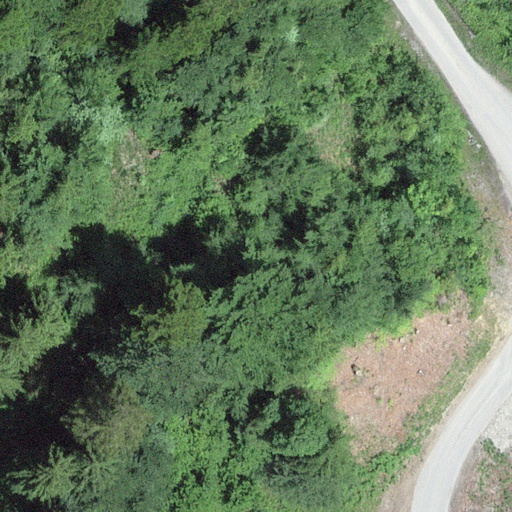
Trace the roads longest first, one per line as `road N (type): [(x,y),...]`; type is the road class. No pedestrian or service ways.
road 1 (unclassified): [(439,511),(463,428),(511,359)]
road 2 (unclassified): [(511,109),(419,0)]
